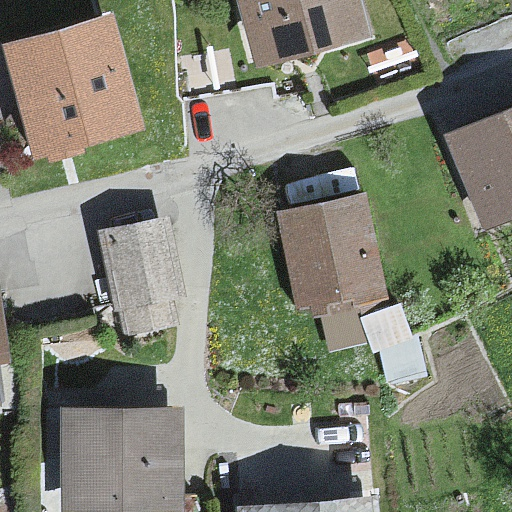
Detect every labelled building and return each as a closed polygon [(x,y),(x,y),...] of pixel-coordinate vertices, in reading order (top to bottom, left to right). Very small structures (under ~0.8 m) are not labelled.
[(351,0),(214,0),(231,74),(362,44),(351,0)] [(98,20),(0,46),(0,95),(18,162),(129,132),(98,20)] [(511,103),(433,136),(473,232),(511,215),(511,103)] [(352,202),(267,220),(288,317),(373,298),(352,202)] [(107,337),(172,321),(149,226),(83,242),(107,337)] [(0,413),(10,411),(0,356),(0,413)] [(168,511),(169,413),(52,414),(52,511),(168,511)] [(369,511),(368,495),(230,509),(229,511),(369,511)]
